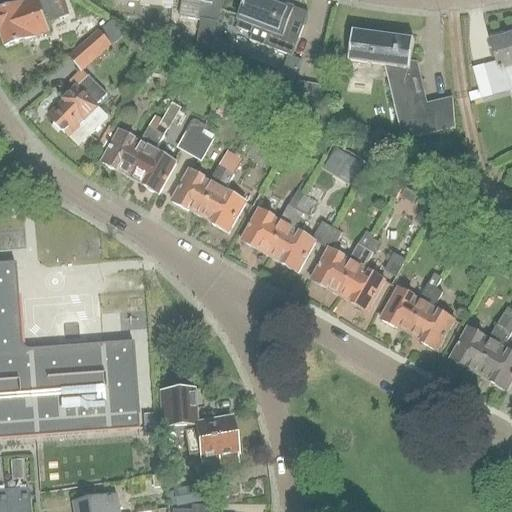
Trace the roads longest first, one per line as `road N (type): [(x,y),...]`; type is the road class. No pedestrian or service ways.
road 1 (residential): [(511,446),(211,278)]
road 2 (residential): [(211,278),(31,165),(0,124)]
road 3 (residential): [(288,511),(273,407),(211,278)]
